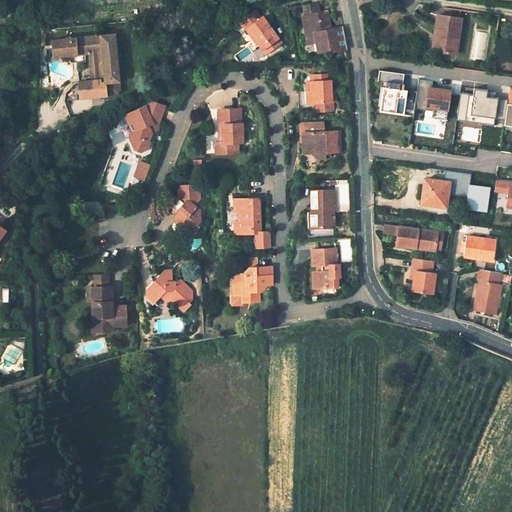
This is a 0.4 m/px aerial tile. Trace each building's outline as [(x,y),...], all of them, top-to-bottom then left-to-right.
[(254,19),(267,47),(284,40),(271,10),(269,11),(265,2),(264,2),(248,9),(249,13),(252,20),(254,19)] [(316,54),(330,51),(331,53),(344,51),(341,36),(330,38),(329,32),(326,13),(317,14),(312,15),(310,4),(310,3),(301,5),(301,6),(308,45),(314,44),(316,54)] [(460,18),(437,15),(432,51),(455,54),(460,18)] [(330,38),(341,36),(341,34),(340,29),(329,32),(330,38)] [(104,45),(118,44),(117,35),(103,37),(104,45)] [(99,54),(102,80),(94,81),(81,82),(82,98),(115,94),(115,87),(122,87),(118,44),(104,45),(103,37),(77,39),(79,56),(92,55),(99,54)] [(79,56),(77,39),(55,41),(57,57),(79,56)] [(366,46),(367,55),(375,56),(373,45),(366,46)] [(99,54),(92,55),(94,81),(102,80),(99,54)] [(397,83),(402,83),(404,74),(379,70),(377,80),(386,82),(397,83)] [(313,112),(331,111),(331,103),(333,103),(332,91),(328,91),(327,81),(325,81),(324,81),(324,75),(309,76),(309,82),(307,82),(308,92),(304,92),(295,93),(296,109),(308,109),(307,104),(313,104),(313,112)] [(386,82),(385,87),(383,86),(380,110),(403,114),(407,90),(403,89),(404,84),(402,83),(397,83),(386,82)] [(415,107),(448,108),(448,84),(416,82),(415,107)] [(473,93),(495,97),(496,91),(474,88),(473,93)] [(494,125),(495,117),(505,119),(508,98),(495,97),(473,93),(460,92),(457,112),(483,115),(482,123),(494,125)] [(158,124),(165,107),(155,103),(126,115),(129,122),(133,120),(137,130),(133,131),(130,139),(135,150),(141,152),(148,148),(156,131),(158,130),(160,125),(158,124)] [(240,125),(240,123),(238,123),(238,108),(218,109),(219,125),(222,125),(222,136),(224,136),(240,135),(240,125)] [(483,115),(457,112),(456,119),(482,123),(483,115)] [(129,122),(133,131),(137,130),(133,120),(129,122)] [(323,121),(301,122),(301,131),(320,130),(320,129),(322,128),(323,127),(323,121)] [(324,152),(339,152),(338,131),(320,132),(320,130),(301,131),(302,153),(316,153),(316,157),(324,157),(324,152)] [(236,152),(236,141),(240,141),(240,135),(224,136),(222,136),(223,137),(223,142),(219,142),(216,142),(216,153),(236,152)] [(149,166),(140,163),(135,176),(144,180),(149,166)] [(471,174),(426,167),(421,200),(435,202),(434,205),(445,207),(449,184),(469,187),(471,174)] [(198,221),(198,210),(193,204),(198,197),(197,183),(181,184),(178,190),(178,200),(182,203),(178,208),(174,213),(174,230),(181,236),(189,235),(186,231),(196,222),(196,223),(198,221)] [(511,186),(500,185),(498,195),(507,197),(505,210),(511,210),(511,186)] [(311,211),(311,227),(330,227),(329,216),(333,213),(332,189),(311,190),(311,211)] [(259,231),(258,197),(236,198),(233,198),(234,210),(237,210),(237,221),(234,221),(235,233),(255,232),(259,232),(259,231)] [(196,222),(186,231),(189,235),(199,226),(196,223),(196,222)] [(398,235),(399,226),(384,223),(383,233),(398,235)] [(416,245),(435,248),(437,231),(399,226),(398,235),(397,245),(415,247),(416,245)] [(259,232),(255,232),(256,246),(270,246),(270,233),(268,231),(259,231),(259,232)] [(437,231),(435,248),(441,249),(444,232),(437,231)] [(464,241),(463,251),(462,257),(492,261),(495,239),(465,235),(464,241)] [(335,264),(335,248),(311,248),(312,265),(320,264),(321,271),(317,271),(318,288),(336,287),(335,277),(338,277),(338,264),(335,264)] [(413,270),(412,279),(411,290),(431,294),(434,273),(430,272),(432,260),(413,257),(411,270),(413,270)] [(172,278),(171,265),(166,265),(159,273),(167,273),(167,278),(172,278)] [(256,276),(271,275),(272,275),(271,268),(271,267),(256,268),(256,276)] [(233,279),(234,295),(241,295),(241,302),(259,301),(259,291),(257,291),(257,285),(258,285),(262,285),(272,284),(272,275),(271,275),(256,276),(256,268),(249,268),(244,273),(244,274),(238,274),(233,279)] [(495,314),(500,283),(497,283),(499,272),(478,269),(477,280),(479,281),(476,298),(479,299),(476,311),(495,314)] [(172,278),(167,278),(167,273),(159,273),(156,276),(156,280),(152,280),(146,287),(146,295),(153,302),(162,294),(165,298),(171,298),(185,310),(192,302),(191,300),(193,297),(193,289),(180,277),(176,280),(173,278),(172,278)] [(96,287),(109,286),(108,274),(96,274),(96,287)] [(93,302),(94,316),(100,316),(100,325),(113,325),(128,324),(127,309),(112,310),(112,306),(112,286),(109,286),(96,287),(93,287),(93,302)] [(100,325),(100,316),(94,316),(91,316),(92,333),(101,333),(100,325)] [(101,333),(113,332),(113,325),(100,325),(101,333)]
